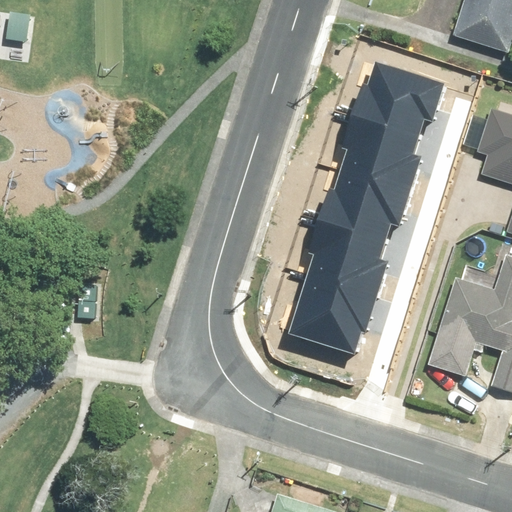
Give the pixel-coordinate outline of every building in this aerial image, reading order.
[(511,0),(471,0),(458,40),(511,58),(511,56),(511,0)] [(318,253),(292,331),(354,351),(361,331),(365,332),(388,262),(379,259),(390,225),(399,227),(422,157),(415,154),(425,123),(434,126),(448,82),(376,59),(367,85),(364,84),(343,144),(351,147),(336,190),(332,189),(312,251),(318,253)] [(489,157),(484,177),(511,184),(511,113),(497,110),(493,123),(476,119),(467,151),(489,157)] [(505,273),(468,261),(433,366),(470,378),(478,353),(487,356),(490,347),(506,352),(494,387),(511,392),(511,256),(510,256),(505,273)] [(101,287),(76,286),(75,321),(99,323),(101,287)] [(340,511),(284,494),(278,511),(340,511)]
